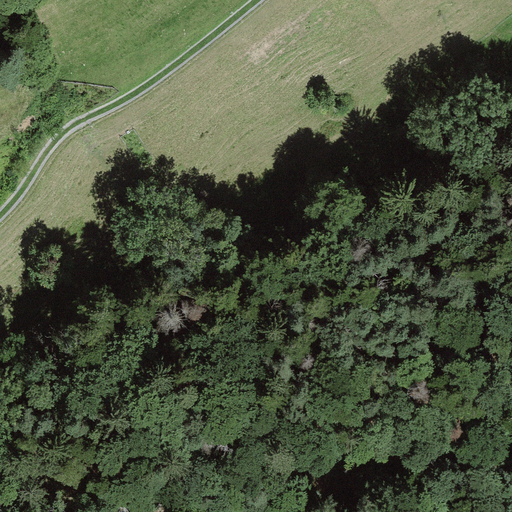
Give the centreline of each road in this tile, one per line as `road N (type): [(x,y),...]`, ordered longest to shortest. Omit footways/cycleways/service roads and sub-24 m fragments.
road 1 (track): [(258,0),(129,101),(47,147),(0,213)]
road 2 (track): [(427,511),(451,458),(433,441),(356,465),(270,511)]
